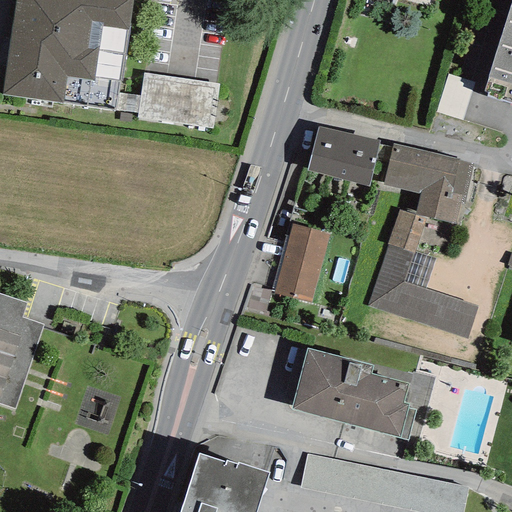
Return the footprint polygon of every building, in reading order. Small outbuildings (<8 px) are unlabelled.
[(114,112),(132,0),(16,0),(1,93),(114,112)] [(511,0),(483,91),(489,93),(487,97),(511,105),(511,0)] [(219,82),(143,72),(137,118),(213,128),(219,82)] [(379,140),(319,128),(307,171),(368,187),(379,140)] [(458,159),(393,144),(383,185),(419,194),(415,215),(455,225),(461,202),(463,203),(472,164),(458,161),(458,159)] [(388,245),(414,253),(425,220),(398,211),(388,245)] [(329,233),(291,223),(273,293),(311,303),(329,233)] [(366,307),(467,339),(478,306),(425,289),(404,282),(414,253),(388,245),(366,307)] [(435,260),(414,253),(404,282),(425,289),(435,260)] [(0,404),(16,410),(43,325),(22,317),(25,303),(0,294),(0,404)] [(408,404),(403,403),(408,384),(371,374),(373,366),(307,348),(291,409),(357,426),(394,436),(399,438),(407,440),(415,410),(407,408),(408,404)] [(463,511),(469,488),(306,453),(299,487),(417,511),(463,511)] [(199,454),(179,511),(256,511),(269,473),(238,463),(237,464),(226,461),(226,463),(199,454)]
